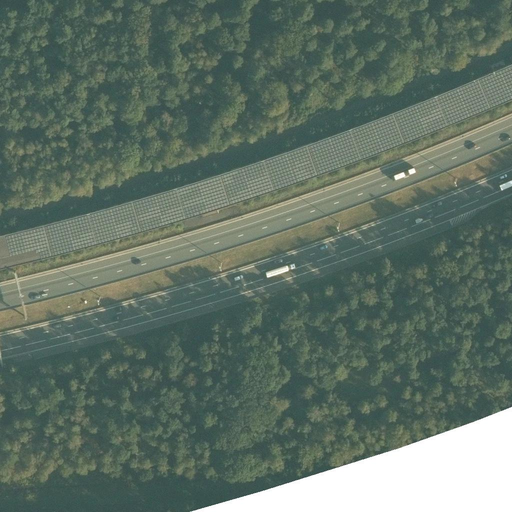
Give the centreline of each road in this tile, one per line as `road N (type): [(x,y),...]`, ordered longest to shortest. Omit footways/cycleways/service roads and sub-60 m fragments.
road 1 (motorway): [(511,131),(307,213),(0,301)]
road 2 (motorway): [(0,345),(158,306),(511,179)]
